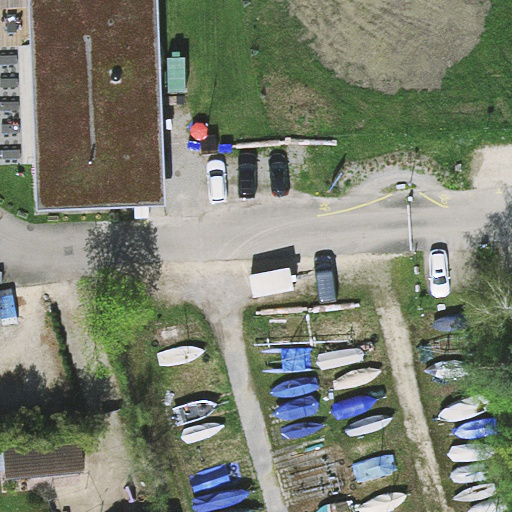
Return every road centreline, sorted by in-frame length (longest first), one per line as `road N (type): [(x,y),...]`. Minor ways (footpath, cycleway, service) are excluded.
road 1 (residential): [(0,240),(84,252),(511,221)]
road 2 (track): [(376,231),(437,511)]
road 3 (track): [(207,241),(281,511)]
